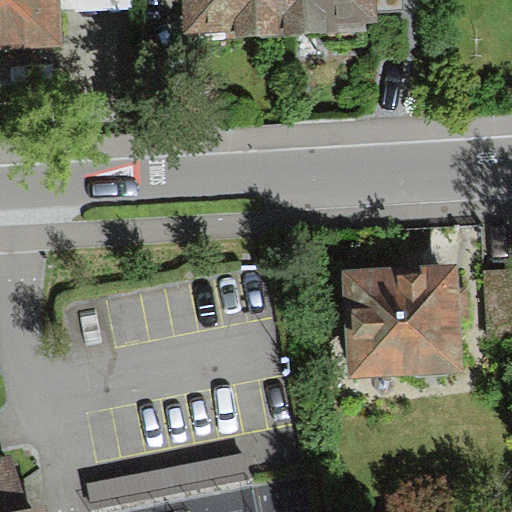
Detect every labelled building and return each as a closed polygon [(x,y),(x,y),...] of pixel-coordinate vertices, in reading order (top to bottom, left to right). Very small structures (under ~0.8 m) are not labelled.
[(60,0),(0,0),(0,50),(63,48),(60,0)] [(394,0),(177,0),(178,35),(395,27),(394,0)] [(463,263),(343,267),(347,377),(468,375),(463,263)] [(511,270),(485,273),(488,336),(511,334),(511,270)] [(241,453),(87,484),(91,502),(246,473),(241,453)] [(0,511),(46,511),(46,508),(31,511),(10,455),(0,457),(0,511)]
